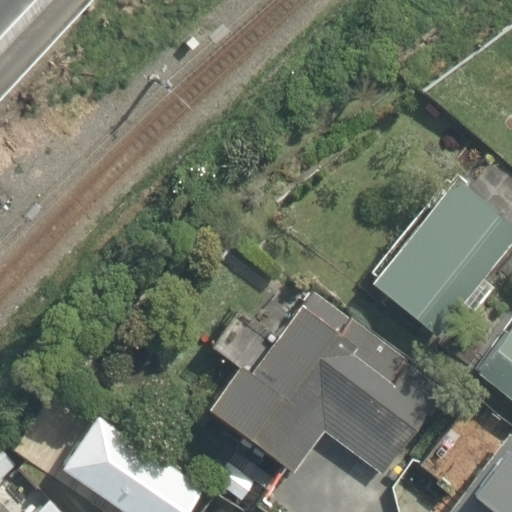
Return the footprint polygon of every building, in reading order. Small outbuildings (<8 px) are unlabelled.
[(357,286),(414,338),(507,236),(450,184),(357,286)] [(280,299),(261,325),(228,300),(188,353),(222,378),(190,421),(273,483),(308,435),(368,479),(422,404),(280,299)] [(511,324),(497,313),(453,373),(511,416),(511,324)] [(81,411),(38,478),(90,511),(179,511),(197,485),(81,411)] [(511,511),(511,448),(494,434),(430,511),(511,511)] [(0,511),(40,511),(17,487),(0,502),(0,511)]
